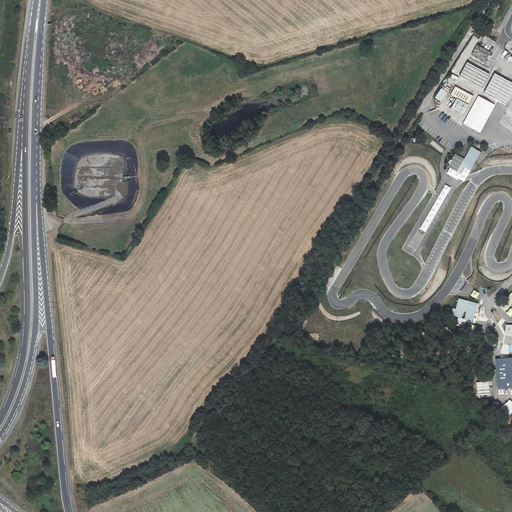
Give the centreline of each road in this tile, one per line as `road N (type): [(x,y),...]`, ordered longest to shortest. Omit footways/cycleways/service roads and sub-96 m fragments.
road 1 (primary): [(67,511),(36,204)]
road 2 (primary): [(24,118),(26,335),(0,421)]
road 3 (primary): [(0,437),(33,348),(36,204)]
road 4 (primary): [(36,204),(43,0)]
road 5 (primary): [(24,118),(0,277)]
